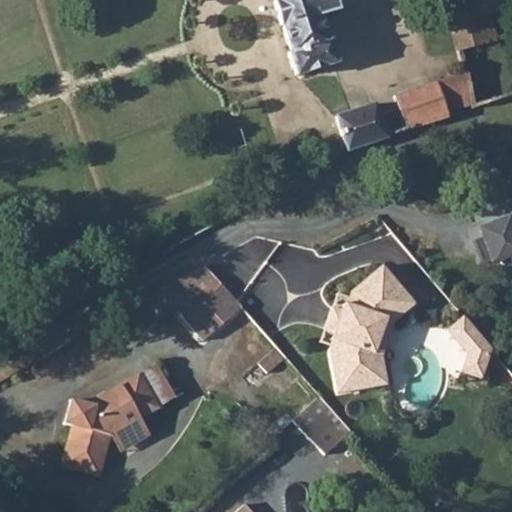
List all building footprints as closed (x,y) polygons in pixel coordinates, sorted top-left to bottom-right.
[(274,0),(274,1),(291,50),(289,55),(295,74),(338,62),(331,40),(328,41),(320,14),(337,8),(334,0),(274,0)] [(448,0),(454,25),(492,15),(488,0),(448,0)] [(488,0),(492,15),(510,11),(507,0),(488,0)] [(492,15),(454,25),(460,46),(498,36),(492,15)] [(467,71),(394,96),(407,129),(448,115),(447,109),(471,102),(467,73),(467,71)] [(475,71),(467,73),(471,102),(471,103),(481,99),(475,71)] [(337,115),(347,149),(387,135),(376,101),(337,115)] [(511,215),(482,223),(493,265),(511,260),(511,215)] [(209,266),(163,293),(177,309),(206,344),(245,308),(209,266)] [(392,318),(414,299),(386,266),(355,292),(351,304),(349,303),(336,340),(339,341),(334,353),(342,394),(378,387),(375,368),(381,367),(379,356),(392,318)] [(102,279),(76,291),(81,302),(107,288),(102,279)] [(163,293),(125,314),(139,334),(177,309),(163,293)] [(419,305),(414,299),(392,318),(379,356),(381,367),(375,368),(378,387),(392,385),(387,357),(398,322),(419,305)] [(349,303),(342,301),(326,350),(334,353),(339,341),(336,340),(349,303)] [(495,351),(467,317),(450,331),(473,357),(472,375),(494,376),(495,351)] [(105,441),(108,440),(136,423),(156,411),(138,379),(86,408),(67,404),(60,428),(72,429),(57,475),(93,480),(105,441)] [(325,399),(297,423),(326,457),(355,433),(325,399)] [(136,423),(108,440),(121,458),(149,441),(136,423)]
